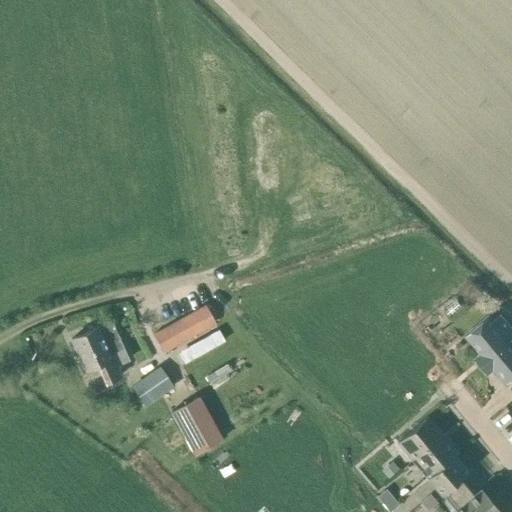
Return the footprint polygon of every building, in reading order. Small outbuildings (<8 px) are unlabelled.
[(35,178),(41,213),(63,210),(58,174),(35,178)] [(35,178),(14,181),(19,216),(41,213),(35,178)] [(0,218),(19,216),(14,181),(0,182),(0,218)] [(152,336),(162,354),(214,325),(204,307),(152,336)] [(505,383),(511,377),(511,333),(497,316),(491,321),(488,318),(466,337),(481,355),(475,360),(486,374),(492,369),(505,383)] [(97,330),(95,328),(70,339),(88,379),(100,374),(104,383),(119,376),(115,365),(127,360),(111,324),(97,330)] [(186,359),(226,336),(220,325),(179,348),(186,359)] [(131,388),(144,405),(171,386),(159,368),(131,388)] [(196,398),(170,413),(194,456),(220,441),(196,398)] [(397,442),(412,461),(442,436),(427,417),(397,442)] [(428,480),(458,455),(442,436),(412,461),(428,480)] [(428,480),(454,510),(464,502),(472,495),(458,478),(470,469),(458,455),(428,480)] [(390,461),(381,469),(387,476),(396,468),(390,461)] [(472,511),(498,511),(479,489),(472,495),(464,502),(472,511)] [(427,511),(436,502),(429,494),(419,502),(427,511)] [(391,497),(382,504),(388,511),(398,505),(391,497)] [(472,511),(464,502),(454,510),(451,511),(472,511)]
